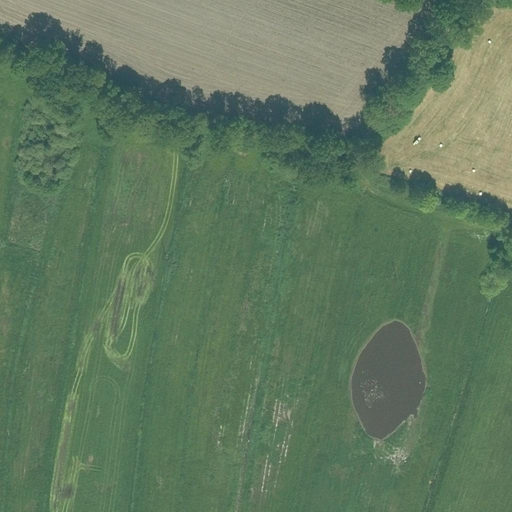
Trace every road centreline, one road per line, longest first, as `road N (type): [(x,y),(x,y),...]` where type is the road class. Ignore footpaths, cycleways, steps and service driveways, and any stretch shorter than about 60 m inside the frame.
road 1 (track): [(0,31),(77,72),(332,153),(376,137),(447,40),(464,0)]
road 2 (track): [(355,145),(365,184),(511,238)]
